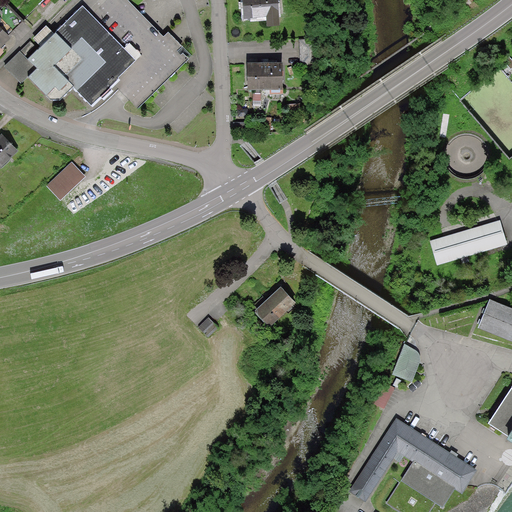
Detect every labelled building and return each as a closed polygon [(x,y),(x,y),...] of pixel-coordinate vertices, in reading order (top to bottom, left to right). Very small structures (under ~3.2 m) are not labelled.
[(0,20),(11,32),(24,18),(6,0),(1,0),(0,1),(0,20)] [(55,0),(26,0),(42,15),(55,0)] [(276,0),(241,0),(243,13),(277,11),(276,0)] [(82,1),(53,30),(41,42),(27,56),(32,61),(17,76),(20,79),(26,72),(49,95),(60,95),(72,83),(90,101),(100,91),(112,79),(139,52),(128,41),(124,44),(82,1)] [(0,42),(11,32),(0,20),(0,49),(3,47),(0,43),(0,42)] [(32,34),(41,42),(53,30),(45,22),(32,34)] [(29,36),(18,46),(24,53),(35,42),(29,36)] [(315,36),(299,36),(299,61),(315,61),(315,36)] [(27,56),(24,53),(18,46),(3,61),(17,76),(32,61),(27,56)] [(281,58),(246,58),(246,83),(268,83),(268,88),(282,88),(281,58)] [(0,166),(19,149),(4,134),(0,137),(0,166)] [(83,174),(72,163),(51,185),(62,196),(83,174)] [(500,223),(433,242),(439,263),(506,244),(500,223)] [(282,288),(258,310),(271,325),(295,303),(282,288)] [(511,310),(491,302),(481,327),(511,339),(511,310)] [(218,326),(209,318),(199,328),(205,334),(209,330),(211,333),(218,326)] [(416,352),(406,346),(395,374),(411,381),(419,362),(414,359),(416,352)] [(396,387),(382,380),(371,401),(386,408),(396,387)] [(511,385),(489,420),(511,434),(511,385)] [(393,458),(411,429),(396,420),(350,493),(365,502),(393,458)] [(412,430),(395,457),(400,460),(404,455),(414,461),(387,504),(399,511),(430,511),(436,503),(443,507),(455,488),(462,492),(476,470),(412,430)]
